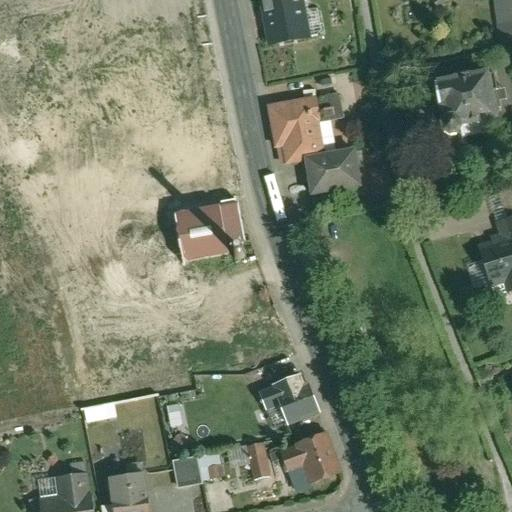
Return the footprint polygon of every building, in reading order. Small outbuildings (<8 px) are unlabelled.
[(0,43),(7,82),(19,80),(211,45),(202,0),(102,0),(0,19),(0,43)] [(306,0),(261,0),(271,46),(314,38),(306,0)] [(511,38),(510,0),(493,0),(496,47),(511,46),(511,38)] [(19,80),(31,146),(223,110),(211,45),(19,80)] [(491,66),(439,78),(452,135),(504,123),(491,66)] [(316,96),(270,106),(282,164),(308,159),(328,155),(316,96)] [(34,162),(57,287),(102,279),(189,263),(179,212),(240,201),(223,110),(31,146),(34,162)] [(357,150),(308,159),(314,194),(363,185),(357,150)] [(34,162),(0,168),(0,411),(78,398),(57,287),(34,162)] [(240,201),(179,212),(189,263),(250,251),(240,201)] [(511,229),(484,237),(498,286),(511,281),(511,229)] [(189,263),(102,279),(111,322),(197,306),(189,263)] [(236,322),(252,365),(291,350),(274,307),(236,322)] [(302,370),(271,385),(290,423),(321,408),(302,370)] [(327,434),(284,447),(290,469),(305,464),(312,485),(342,476),(327,434)] [(267,441),(249,445),(256,478),(274,474),(267,441)] [(224,449),(226,469),(250,466),(247,446),(224,449)] [(221,481),(219,455),(170,458),(172,485),(221,481)] [(154,511),(149,470),(112,475),(116,511),(154,511)] [(97,511),(92,474),(42,481),(46,511),(97,511)]
